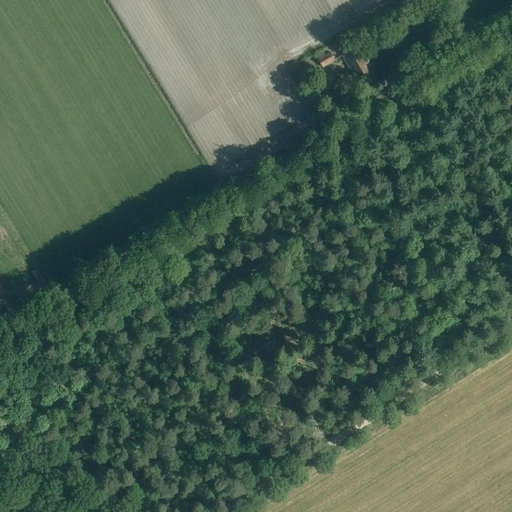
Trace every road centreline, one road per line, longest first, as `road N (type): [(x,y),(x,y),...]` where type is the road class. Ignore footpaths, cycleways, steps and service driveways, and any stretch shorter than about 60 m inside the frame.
road 1 (tertiary): [(0,335),(511,27)]
road 2 (track): [(219,511),(511,327)]
road 3 (track): [(0,416),(33,424),(90,511)]
